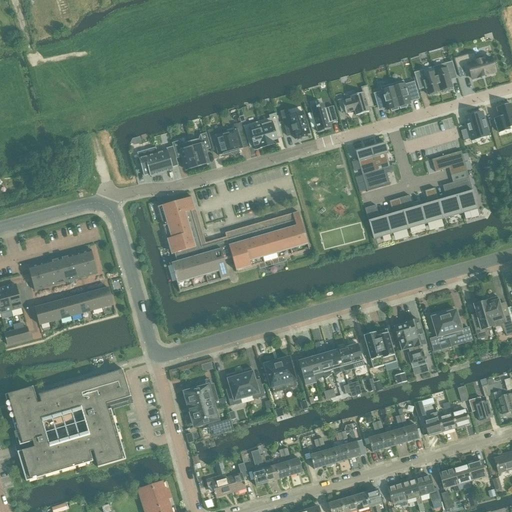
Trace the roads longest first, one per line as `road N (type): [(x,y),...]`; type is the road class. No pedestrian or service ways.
road 1 (residential): [(511,88),(169,188),(95,202)]
road 2 (tertiary): [(154,358),(511,258)]
road 3 (residential): [(254,511),(511,435)]
road 4 (tertiary): [(95,202),(112,212),(154,358)]
road 5 (residential): [(198,511),(154,358)]
